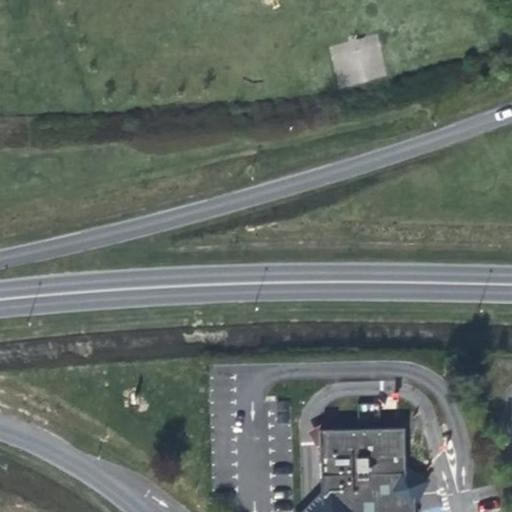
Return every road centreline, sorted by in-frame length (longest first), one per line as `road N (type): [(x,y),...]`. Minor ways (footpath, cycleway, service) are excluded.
road 1 (secondary): [(511,112),(197,212),(0,260)]
road 2 (secondary): [(0,310),(103,298),(511,294)]
road 3 (secondary): [(511,275),(356,272),(0,291)]
road 4 (secondary): [(0,429),(98,476),(143,511)]
